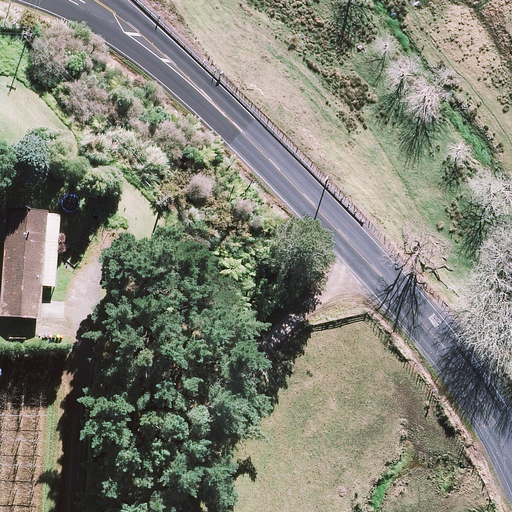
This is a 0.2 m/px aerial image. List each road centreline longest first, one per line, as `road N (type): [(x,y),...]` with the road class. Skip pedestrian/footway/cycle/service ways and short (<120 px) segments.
road 1 (secondary): [(93,0),(169,59),(436,329),(511,453)]
road 2 (track): [(363,256),(257,364),(174,469),(161,511)]
